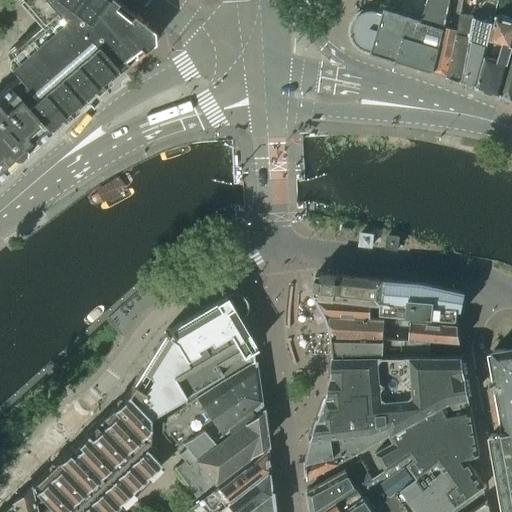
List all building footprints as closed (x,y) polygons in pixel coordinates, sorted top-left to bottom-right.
[(17,77),(8,85),(48,130),(117,71),(153,42),(152,30),(114,0),(16,0),(17,0),(38,25),(8,51),(10,54),(7,57),(7,65),(17,77)] [(351,29),(351,31),(351,32),(351,34),(352,36),(352,38),(353,39),(354,41),(355,42),(356,44),(357,45),(358,46),(359,47),(361,48),(363,49),(364,50),(366,50),(434,71),(450,0),(427,0),(426,5),(421,21),(384,9),(383,13),(366,11),(365,12),(363,12),(361,13),(360,14),(359,15),(357,16),(356,18),(355,19),(354,20),(353,22),(352,24),(352,25),(351,27),(351,29)] [(450,0),(434,71),(447,75),(458,28),(459,25),(463,6),(464,0),(450,0)] [(458,28),(447,75),(462,81),(470,36),(476,0),(464,0),(463,6),(459,25),(458,28)] [(476,0),(470,36),(462,81),(477,86),(484,57),(489,39),(495,13),(498,0),(476,0)] [(484,57),(477,86),(499,95),(511,44),(511,17),(495,13),(489,39),(503,42),(499,60),(484,57)] [(511,44),(499,95),(511,100),(511,44)] [(0,175),(23,153),(48,130),(8,85),(0,91),(0,175)] [(359,245),(371,247),(373,235),(361,233),(359,245)] [(388,235),(386,247),(398,249),(399,237),(388,235)] [(317,272),(315,294),(382,301),(383,280),(317,272)] [(382,301),(381,311),(395,313),(434,316),(450,317),(457,318),(458,313),(459,314),(463,292),(424,283),(383,280),(382,301)] [(166,329),(125,393),(147,416),(147,417),(181,397),(185,403),(221,380),(252,361),(250,348),(254,346),(251,342),(247,308),(245,307),(245,306),(245,305),(245,304),(245,303),(245,302),(244,301),(244,300),(243,299),(243,298),(242,297),(241,296),(241,295),(240,294),(239,294),(238,293),(237,293),(236,292),(235,292),(234,292),(233,292),(232,292),(231,292),(229,292),(228,292),(227,293),(226,293),(166,329)] [(382,301),(315,294),(327,316),(395,320),(434,323),(434,322),(434,316),(395,313),(381,311),(382,301)] [(395,320),(327,316),(332,336),(431,339),(460,342),(458,324),(434,322),(434,323),(395,320)] [(431,339),(332,336),(334,356),(430,355),(431,339)] [(511,511),(511,348),(492,353),(499,388),(494,389),(501,436),(490,438),(503,511),(511,511)] [(327,397),(312,438),(373,430),(388,425),(391,433),(396,441),(376,452),(386,470),(412,454),(415,459),(408,464),(408,465),(418,478),(414,480),(396,493),(408,511),(449,511),(485,486),(468,460),(479,455),(470,398),(462,355),(445,355),(430,355),(334,356),(333,377),(327,397)] [(163,420),(161,431),(165,436),(168,433),(178,445),(181,442),(203,429),(209,439),(223,433),(259,404),(254,361),(252,361),(221,380),(185,403),(164,417),(163,420)] [(125,393),(29,486),(35,511),(107,511),(159,463),(158,461),(157,462),(143,447),(147,443),(147,416),(125,393)] [(174,468),(174,469),(195,497),(214,483),(264,444),(260,408),(260,409),(259,405),(259,404),(223,433),(209,439),(203,429),(181,442),(186,448),(179,455),(183,461),(174,468)] [(312,438),(306,461),(342,454),(346,459),(391,433),(388,425),(373,430),(312,438)] [(210,511),(267,471),(265,450),(264,450),(199,501),(207,511),(210,511)] [(342,454),(306,461),(307,479),(346,459),(342,454)] [(334,499),(315,511),(339,511),(381,484),(405,467),(408,465),(408,464),(415,459),(412,454),(386,470),(372,480),(361,487),(357,489),(336,503),(334,499)] [(361,460),(350,466),(361,487),(372,480),(361,460)] [(346,469),(307,491),(310,511),(315,511),(334,499),(336,503),(357,489),(361,487),(350,466),(346,469)] [(381,484),(339,511),(370,511),(380,505),(390,497),(396,493),(414,480),(405,467),(381,484)] [(267,471),(210,511),(243,511),(269,491),(267,471)] [(35,511),(29,486),(0,511),(35,511)] [(271,511),(269,491),(243,511),(271,511)] [(380,505),(370,511),(408,511),(396,493),(390,497),(380,505)] [(488,511),(487,502),(486,501),(482,504),(470,511),(488,511)]
